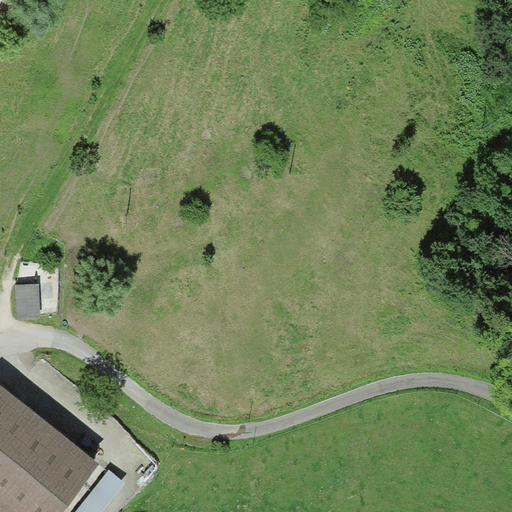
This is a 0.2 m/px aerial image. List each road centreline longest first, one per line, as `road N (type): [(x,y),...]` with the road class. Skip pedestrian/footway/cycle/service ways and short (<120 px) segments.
road 1 (residential): [(511,398),(453,377),(381,383),(308,414),(223,432),(175,413),(63,334),(0,342)]
road 2 (track): [(160,0),(23,231),(4,340)]
